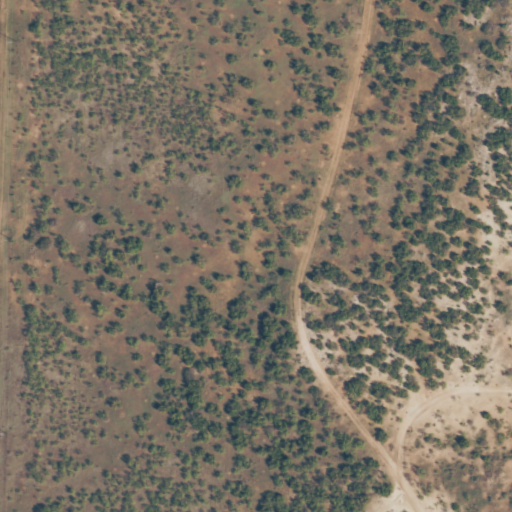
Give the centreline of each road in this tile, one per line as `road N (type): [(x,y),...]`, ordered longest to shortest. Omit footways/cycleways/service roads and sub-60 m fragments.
road 1 (residential): [(352,0),(290,211),(285,344),(374,511)]
road 2 (residential): [(511,385),(426,383),(401,402),(358,482)]
